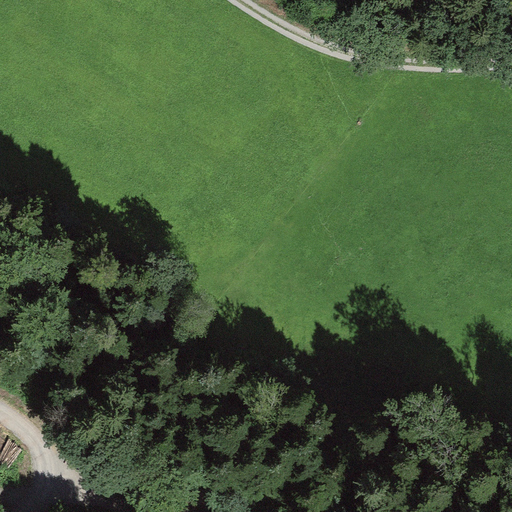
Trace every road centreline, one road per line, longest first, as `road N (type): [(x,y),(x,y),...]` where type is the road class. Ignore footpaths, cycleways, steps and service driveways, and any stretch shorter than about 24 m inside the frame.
road 1 (track): [(243,0),(301,38),(386,66),(511,67)]
road 2 (track): [(28,511),(42,502),(50,447),(0,409)]
road 3 (track): [(50,447),(160,511)]
